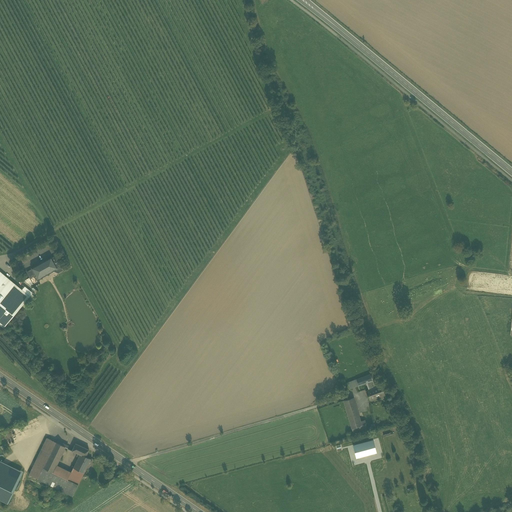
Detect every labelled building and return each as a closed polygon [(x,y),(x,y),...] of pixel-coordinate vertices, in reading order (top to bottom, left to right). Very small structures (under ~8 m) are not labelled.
[(51,258),(55,265),(58,263),(61,262),(57,255),(51,258)] [(36,279),(39,280),(41,279),(41,276),(42,277),(46,274),(48,273),(49,273),(53,270),(58,272),(62,270),(61,268),(58,263),(55,265),(51,258),(32,268),(32,269),(36,274),(34,275),(35,277),(36,279)] [(17,263),(11,265),(13,272),(20,269),(17,263)] [(27,272),(30,278),(34,275),(36,274),(32,269),(27,272)] [(0,323),(4,327),(11,319),(14,321),(17,317),(16,316),(14,315),(22,306),(26,301),(28,303),(34,296),(24,288),(22,290),(0,271),(0,323)] [(29,277),(24,280),(31,286),(33,284),(29,277)] [(366,391),(370,401),(385,396),(381,385),(375,387),(371,375),(356,380),(358,386),(368,382),(370,389),(366,391)] [(343,400),(354,435),(368,431),(365,420),(360,421),(353,398),(343,400)] [(14,434),(8,436),(9,438),(6,439),(9,445),(20,440),(17,433),(20,432),(18,428),(12,430),(14,434)] [(68,480),(53,473),(57,466),(66,447),(47,438),(29,475),(73,496),(89,464),(78,458),(71,473),(68,480)] [(373,442),(353,447),(356,457),(376,452),(373,442)] [(78,458),(89,464),(91,459),(86,457),(89,450),(76,443),(72,451),(78,454),(80,455),(78,458)] [(0,460),(0,471),(19,481),(23,472),(0,460)] [(68,480),(71,473),(57,466),(53,473),(68,480)] [(0,499),(8,504),(19,481),(0,471),(0,499)]
